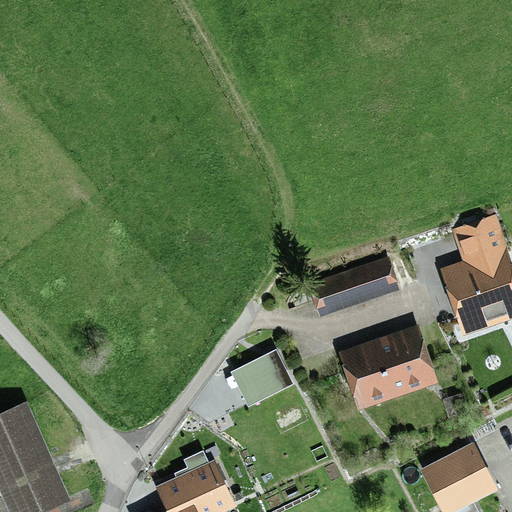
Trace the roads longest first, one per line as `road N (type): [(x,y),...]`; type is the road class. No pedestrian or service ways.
road 1 (track): [(185,0),(278,175),(289,216),(282,260),(250,323)]
road 2 (residential): [(270,318),(250,323),(129,464)]
road 3 (residential): [(0,317),(129,464)]
